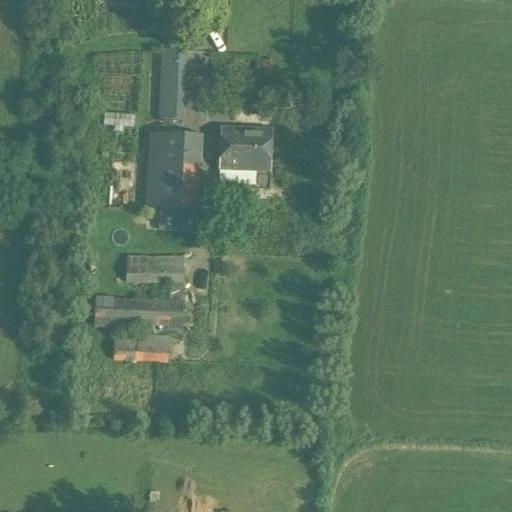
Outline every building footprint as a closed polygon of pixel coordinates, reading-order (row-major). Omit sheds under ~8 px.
[(161,50),(157,121),(182,122),(184,51),(161,50)] [(220,130),(218,171),(247,173),(246,189),(259,189),(260,173),(268,174),(270,132),(220,130)] [(149,137),(145,213),(160,214),(159,234),(188,235),(199,236),(200,215),(193,215),(195,173),(201,173),(202,139),(149,137)] [(217,230),(215,253),(226,254),(228,230),(217,230)] [(94,300),(92,329),(112,329),(181,332),(181,304),(181,284),(182,284),(182,258),(124,258),(124,284),(167,284),(167,303),(94,300)] [(113,336),(112,361),(167,363),(167,357),(181,357),(181,340),(168,340),(168,338),(113,336)]
